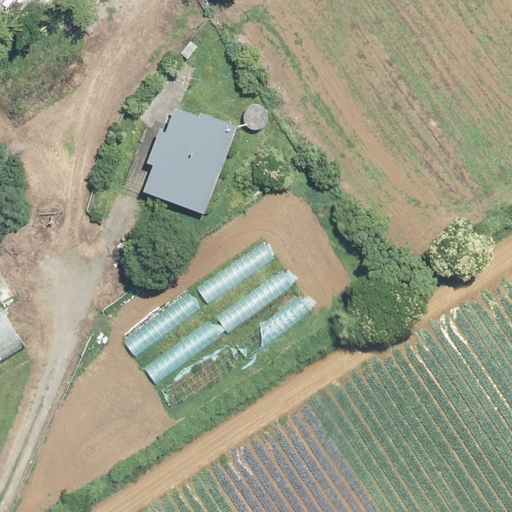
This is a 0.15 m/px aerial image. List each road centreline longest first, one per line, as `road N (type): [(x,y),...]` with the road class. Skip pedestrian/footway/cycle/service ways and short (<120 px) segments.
road 1 (unknown): [(511,248),(109,511)]
road 2 (unknown): [(0,447),(65,286)]
